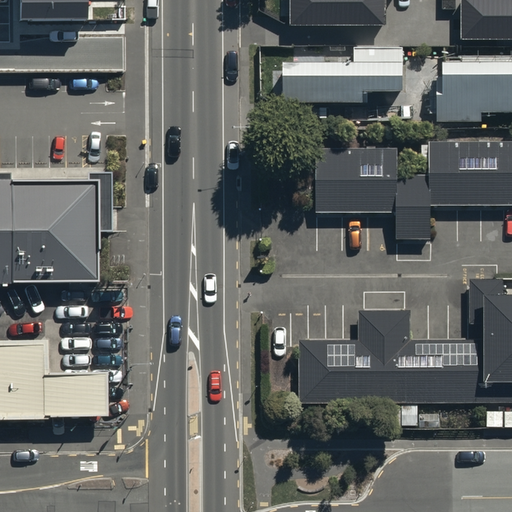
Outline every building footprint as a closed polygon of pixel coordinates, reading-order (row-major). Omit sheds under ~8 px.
[(80,0),(15,0),(16,18),(81,17),(80,0)] [(381,24),(381,0),(289,0),(289,24),(381,24)] [(511,0),(458,0),(459,38),(511,37),(511,0)] [(282,55),(282,99),(362,99),(362,85),(401,85),(401,47),(353,47),(353,56),(282,55)] [(442,73),(436,73),(436,121),(481,121),(481,110),(511,109),(511,56),(442,57),(442,73)] [(399,145),(315,144),(315,209),(395,210),(395,237),(432,237),(432,203),(511,203),(511,137),(428,137),(428,141),(420,141),(420,160),(427,160),(427,170),(399,170),(399,145)] [(8,175),(0,175),(0,277),(93,276),(92,179),(8,180),(8,175)] [(297,336),(296,400),(402,402),(402,424),(417,424),(417,400),(511,401),(511,288),(503,288),(503,278),(469,277),(468,323),(482,323),(481,338),(410,337),(410,305),(358,305),(357,337),(297,336)] [(45,335),(0,334),(0,415),(47,415),(47,411),(104,411),(104,366),(46,367),(45,335)] [(511,407),(486,408),(486,425),(511,424),(511,407)]
